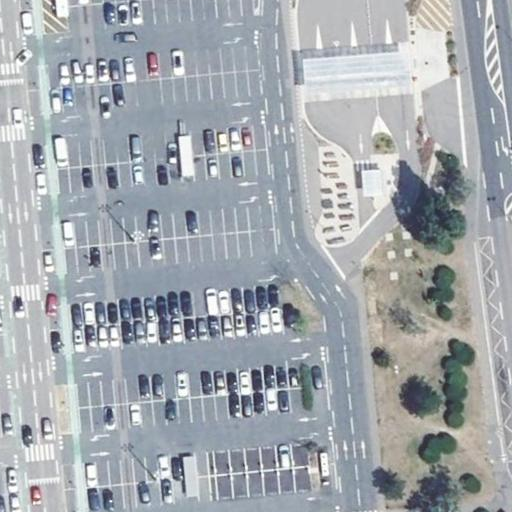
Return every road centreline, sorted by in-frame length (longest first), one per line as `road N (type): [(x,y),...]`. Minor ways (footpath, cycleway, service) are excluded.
road 1 (tertiary): [(483,0),(506,183)]
road 2 (tertiary): [(506,183),(497,225),(511,338)]
